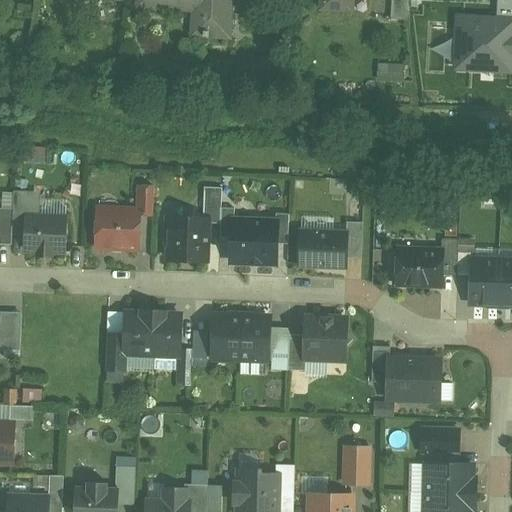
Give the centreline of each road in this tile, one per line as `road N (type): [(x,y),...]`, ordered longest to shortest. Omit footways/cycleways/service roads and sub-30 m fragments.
road 1 (track): [(0,133),(314,156),(376,120),(511,127)]
road 2 (residential): [(0,279),(347,296),(416,330),(504,341)]
road 3 (residential): [(504,341),(501,511)]
